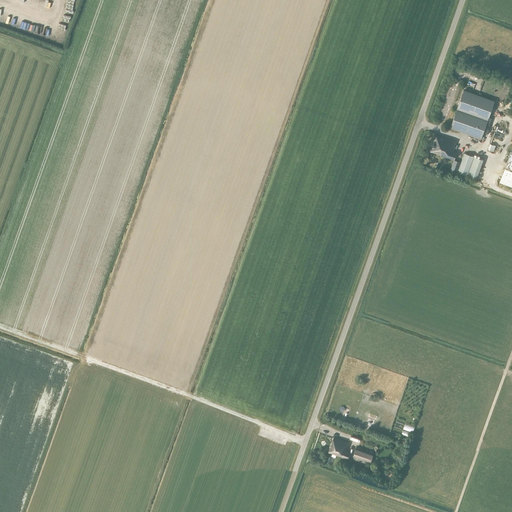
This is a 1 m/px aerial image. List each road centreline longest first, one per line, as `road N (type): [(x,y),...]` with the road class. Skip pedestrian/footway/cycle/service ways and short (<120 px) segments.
road 1 (unclassified): [(279,511),(463,0)]
road 2 (track): [(304,442),(81,355)]
road 3 (track): [(511,356),(455,511)]
road 4 (track): [(511,193),(491,186),(488,157),(420,121)]
